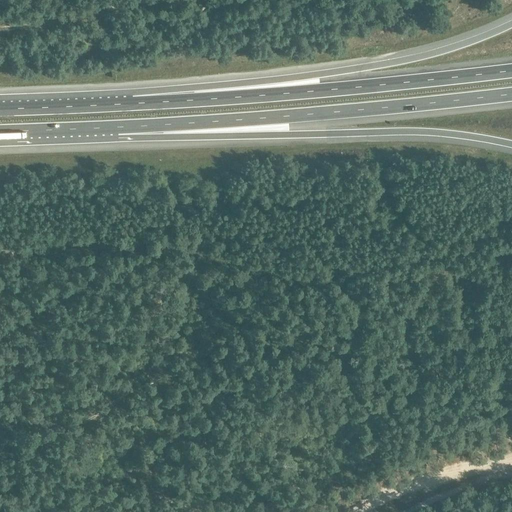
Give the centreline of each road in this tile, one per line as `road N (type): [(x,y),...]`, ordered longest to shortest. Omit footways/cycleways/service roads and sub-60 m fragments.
road 1 (track): [(158,380),(195,367),(328,383),(398,355),(418,367),(420,411),(482,423),(511,412)]
road 2 (motorway): [(118,126),(511,93)]
road 3 (motorway): [(118,126),(219,136),(427,135),(511,147)]
road 4 (motorway): [(511,24),(388,63),(135,103)]
road 5 (motorway): [(511,70),(135,103)]
road 6 (track): [(0,449),(92,418),(158,380),(152,492),(193,511)]
road 7 (track): [(373,511),(511,461)]
road 8 (motorway): [(135,103),(0,109)]
